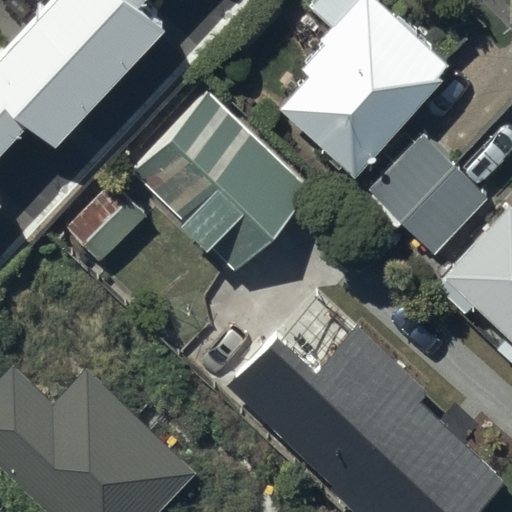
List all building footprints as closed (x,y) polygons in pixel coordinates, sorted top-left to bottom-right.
[(15,0),(29,13),(18,25),(51,56),(62,45),(96,77),(168,0),(15,0)] [(450,59),(387,0),(307,0),(337,28),(333,32),(337,35),(285,90),(357,158),(450,59)] [(237,266),(313,186),(207,86),(131,167),(237,266)] [(20,260),(124,160),(63,97),(0,157),(0,199),(20,221),(0,239),(20,260)] [(438,248),(490,189),(423,129),(373,185),(376,187),(357,208),(387,235),(403,217),(438,248)] [(511,195),(511,194),(435,278),(466,306),(474,297),(511,331),(511,195)] [(320,281),(229,377),(332,475),(327,480),(359,511),(362,511),(366,508),(370,511),(473,511),(507,477),(420,394),(429,385),(320,281)] [(162,511),(155,505),(194,463),(86,363),(53,399),(10,359),(0,369),(0,465),(50,511),(162,511)]
